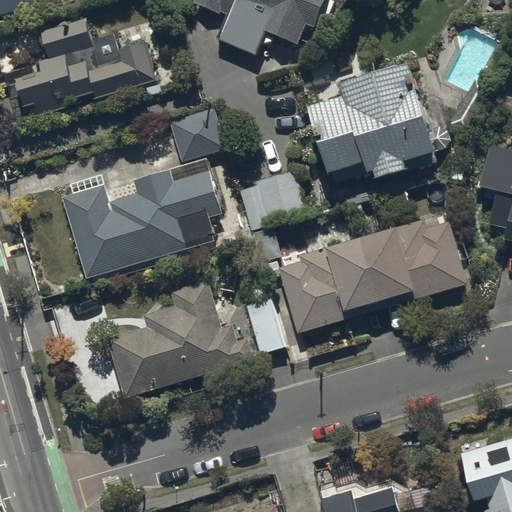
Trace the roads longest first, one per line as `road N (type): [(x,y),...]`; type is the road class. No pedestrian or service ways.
road 1 (residential): [(36,494),(511,352)]
road 2 (tertiary): [(36,494),(0,371)]
